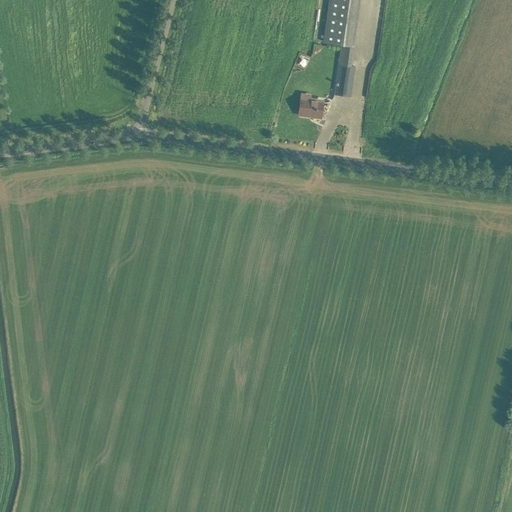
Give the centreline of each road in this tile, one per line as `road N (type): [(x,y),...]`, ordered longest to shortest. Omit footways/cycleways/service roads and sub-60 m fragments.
road 1 (unclassified): [(511,181),(138,133)]
road 2 (unclassified): [(138,133),(0,151)]
road 3 (unclassified): [(138,133),(170,0)]
